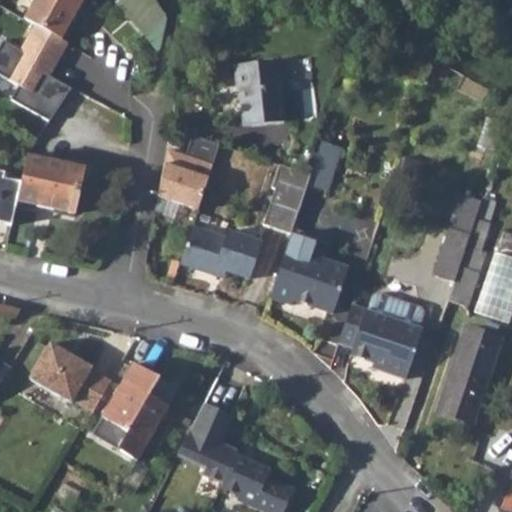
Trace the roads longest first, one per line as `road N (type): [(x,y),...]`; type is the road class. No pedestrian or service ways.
road 1 (residential): [(422,511),(311,386),(277,359),(113,306)]
road 2 (residential): [(113,306),(137,231),(151,101)]
